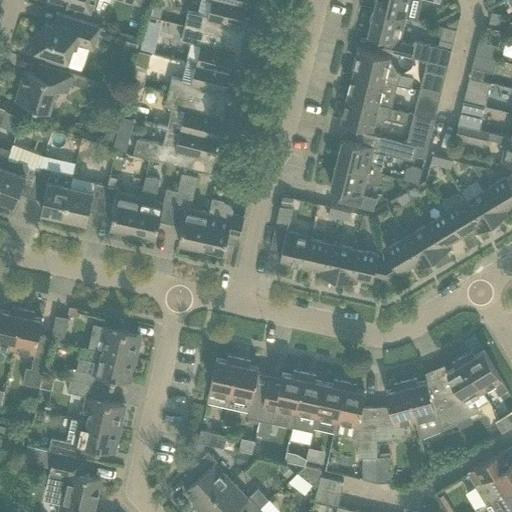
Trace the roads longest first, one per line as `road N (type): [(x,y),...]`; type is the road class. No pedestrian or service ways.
road 1 (residential): [(241,306),(270,161),(282,145),(317,0)]
road 2 (residential): [(477,289),(401,331),(378,334),(241,306)]
road 3 (residential): [(150,511),(136,485),(179,292)]
road 4 (residential): [(179,292),(0,251)]
